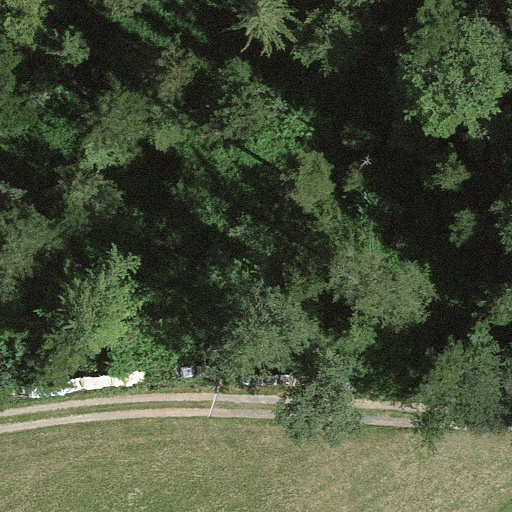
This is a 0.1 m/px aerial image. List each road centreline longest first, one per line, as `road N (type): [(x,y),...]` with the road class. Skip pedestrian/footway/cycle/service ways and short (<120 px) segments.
road 1 (track): [(511,410),(211,408),(0,428)]
road 2 (track): [(312,0),(511,89)]
